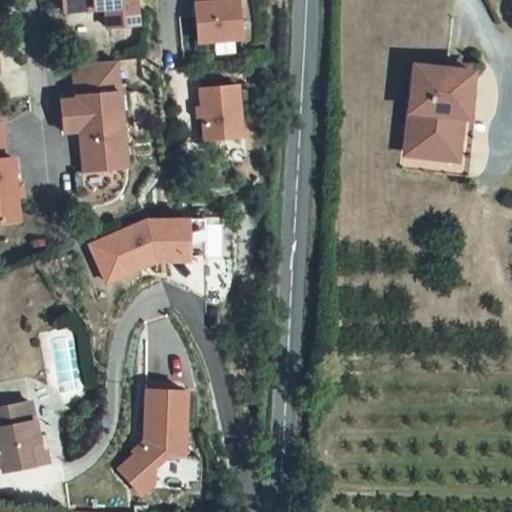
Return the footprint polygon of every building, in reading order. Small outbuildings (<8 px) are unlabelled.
[(62,0),(65,13),(105,8),(107,28),(139,24),(135,0),(62,0)] [(230,1),(229,0),(198,0),(203,42),(244,38),(240,0),(230,1)] [(70,67),(74,100),(56,102),(59,133),(78,131),(82,173),(114,170),(112,149),(124,148),(114,62),(70,67)] [(414,65),(406,149),(451,153),(453,117),(464,118),(468,70),(414,65)] [(243,136),(237,85),(199,89),(205,140),(243,136)] [(406,149),(405,165),(473,171),(477,119),(464,118),(453,117),(451,153),(406,149)] [(6,161),(2,126),(0,126),(0,225),(21,223),(17,199),(16,187),(13,161),(6,161)] [(112,149),(114,170),(126,168),(124,148),(112,149)] [(24,198),(22,186),(16,187),(17,199),(24,198)] [(181,262),(180,220),(141,221),(88,245),(105,283),(151,263),(181,262)] [(142,440),(130,450),(134,455),(117,468),(139,494),(150,484),(149,470),(164,457),(180,458),(185,391),(144,389),(143,413),(142,440)] [(0,406),(0,462),(1,469),(47,458),(41,432),(35,434),(28,400),(0,406)] [(63,464),(47,465),(50,506),(66,505),(63,464)]
